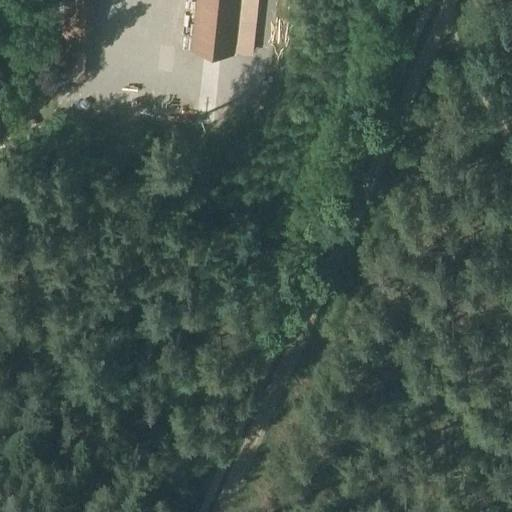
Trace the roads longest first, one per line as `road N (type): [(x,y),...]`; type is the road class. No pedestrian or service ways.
road 1 (track): [(437,0),(215,511)]
road 2 (track): [(511,138),(437,0)]
